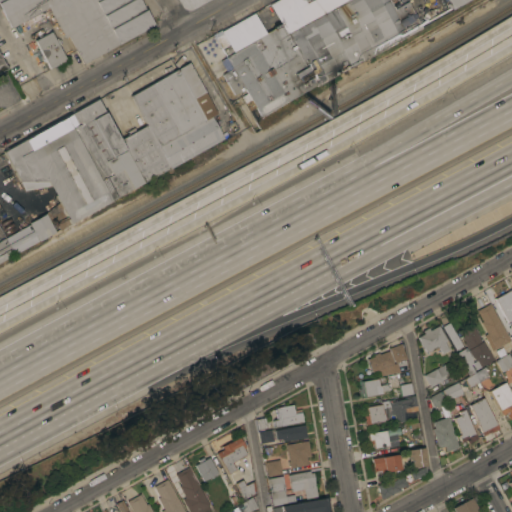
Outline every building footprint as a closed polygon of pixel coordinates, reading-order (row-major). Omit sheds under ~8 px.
[(0,7),(0,0),(139,0),(154,24),(83,63),(68,35),(65,37),(48,7),(11,27),(0,7)] [(389,0),(394,8),(407,1),(422,27),(316,85),(315,84),(261,116),(244,88),(234,94),(222,73),(232,68),(215,37),(222,33),(220,31),(253,12),(265,32),(280,24),(269,4),(276,0),(389,0)] [(469,0),(453,9),(447,0),(469,0)] [(34,40),(50,31),(55,38),(57,37),(60,44),(58,45),(66,59),(65,60),(66,62),(62,64),(61,62),(49,68),(34,40)] [(130,95),(188,62),(216,113),(211,116),(223,138),(170,168),(170,167),(146,124),(130,95)] [(144,182),(60,229),(59,229),(15,253),(6,237),(29,224),(28,222),(58,202),(49,185),(23,190),(3,151),(97,98),(120,139),(144,182)] [(144,182),(120,139),(146,124),(170,167),(144,182)] [(0,261),(0,240),(6,237),(15,253),(0,261)] [(511,295),(511,319),(506,322),(493,299),(509,290),(511,295)] [(509,341),(491,351),(482,336),(486,334),(479,322),(481,321),(475,311),(488,304),(509,341)] [(462,346),(455,351),(441,327),(448,323),(462,346)] [(481,342),(482,341),(492,360),(475,370),(471,364),(470,365),(474,372),(468,376),(455,353),(465,347),(463,343),(464,342),(457,331),(470,324),(481,342)] [(445,341),(443,342),(448,350),(441,354),(436,346),(425,352),(416,337),(423,334),(421,331),(427,328),(429,331),(437,326),(445,341)] [(400,344),(405,359),(394,363),(388,348),(400,344)] [(393,365),(395,364),(398,372),(380,375),(378,370),(371,373),(366,359),(373,357),(372,355),(377,353),(378,355),(387,351),(393,365)] [(507,353),(511,361),(511,366),(500,372),(494,361),(507,353)] [(423,375),(434,369),(438,367),(437,366),(439,365),(440,366),(443,365),(447,373),(443,375),(445,378),(429,387),(423,375)] [(482,368),(487,377),(468,388),(468,389),(461,393),(447,401),(441,390),(482,368)] [(363,397),(362,393),(359,393),(358,389),(359,389),(357,378),(361,377),(362,381),(376,379),(378,385),(385,384),(387,390),(380,391),(381,394),(363,397)] [(397,380),(402,379),(403,384),(409,383),(411,394),(400,396),(397,380)] [(511,397),(511,416),(508,419),(505,413),(501,415),(487,391),(503,382),(511,397)] [(427,398),(438,392),(444,403),(433,409),(427,398)] [(363,416),(366,415),(365,407),(380,404),(379,402),(388,400),(388,402),(405,398),(405,397),(413,395),(416,411),(404,413),(406,420),(394,422),(392,414),(388,415),(389,420),(364,425),(363,416)] [(498,429),(491,433),(490,431),(481,436),(480,433),(481,433),(477,426),(474,419),(475,419),(468,405),(482,398),(498,429)] [(274,426),(273,419),(277,418),(275,407),(292,404),(293,410),(301,408),(301,411),(300,412),(302,421),(274,426)] [(476,439),(465,443),(464,441),(460,443),(457,435),(459,434),(452,418),(459,415),(457,412),(463,409),(476,439)] [(255,418),(264,416),(265,421),(270,420),(271,426),(267,427),(267,428),(257,429),(255,418)] [(456,446),(458,445),(459,447),(444,451),(443,446),(440,447),(438,447),(436,446),(431,431),(432,431),(431,429),(433,428),(431,422),(447,417),(456,446)] [(304,424),(304,426),(306,425),(306,429),(305,429),(306,437),(281,441),(281,438),(276,439),(274,429),(304,424)] [(387,436),(385,430),(398,428),(399,434),(396,435),(387,436)] [(270,429),(273,440),(259,443),(257,431),(270,429)] [(384,430),(387,446),(373,449),(372,444),(368,445),(366,434),(384,430)] [(387,436),(396,435),(398,444),(388,446),(387,436)] [(219,458),(215,453),(223,448),(221,446),(227,442),(228,443),(239,436),(245,446),(243,447),(246,454),(231,462),(235,469),(234,470),(235,473),(232,475),(230,472),(228,473),(219,458)] [(307,440),(310,456),(305,456),(307,464),(289,467),(289,465),(288,465),(287,461),(288,461),(285,444),(307,440)] [(425,466),(411,468),(409,458),(407,458),(405,450),(422,448),(425,466)] [(399,472),(380,476),(379,471),(373,472),(370,459),(396,454),(399,472)] [(194,465),(199,462),(197,459),(202,457),(204,459),(209,457),(217,472),(202,480),(194,465)] [(279,459),(281,473),(267,476),(264,461),(279,459)] [(209,504),(207,505),(211,511),(209,511),(189,511),(182,498),(185,497),(179,485),(181,484),(175,474),(188,467),(209,504)] [(410,474),(423,468),(426,474),(412,480),(410,474)] [(309,470),(310,473),(312,472),(317,496),(305,498),(303,488),(291,491),(287,474),(309,470)] [(235,482),(232,484),(229,478),(239,473),(242,478),(242,479),(245,485),(253,480),(255,492),(243,499),(235,482)] [(267,478),(282,475),(285,491),(283,491),(284,495),(293,493),(295,501),(272,505),(267,478)] [(402,477),(405,485),(398,488),(399,490),(379,499),(377,492),(378,492),(375,485),(387,481),(388,482),(402,477)] [(185,511),(187,511),(160,511),(163,509),(157,498),(159,496),(153,486),(166,479),(185,511)] [(132,511),(126,501),(140,493),(145,504),(147,503),(152,511),(132,511)] [(247,511),(242,511),(238,503),(251,496),(257,506),(247,511)] [(326,497),(329,511),(272,511),(271,507),(326,497)] [(452,511),(450,508),(469,498),(476,511),(452,511)] [(127,511),(122,500),(116,503),(120,511),(127,511)]
